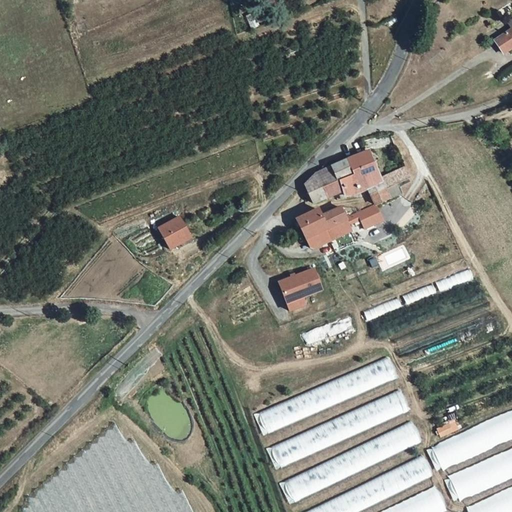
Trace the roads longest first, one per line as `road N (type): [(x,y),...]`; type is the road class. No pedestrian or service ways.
road 1 (tertiary): [(0,482),(353,123)]
road 2 (residential): [(353,123),(365,129),(464,114),(511,93)]
road 3 (unknown): [(0,317),(158,321)]
road 4 (tertiary): [(353,123),(385,85),(411,0)]
